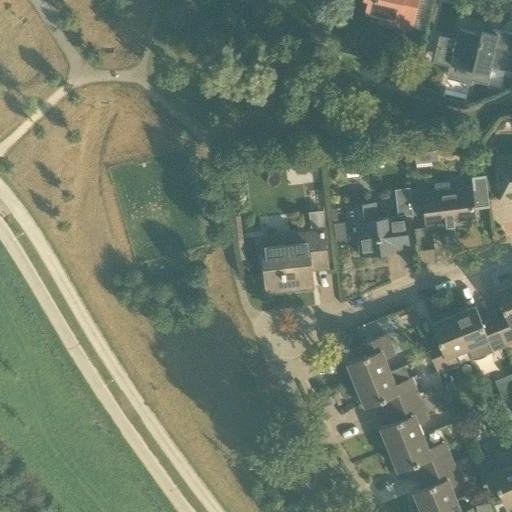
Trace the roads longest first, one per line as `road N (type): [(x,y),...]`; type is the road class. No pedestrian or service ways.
road 1 (residential): [(361,511),(266,350),(511,249)]
road 2 (tertiary): [(217,511),(0,190)]
road 3 (tertiary): [(0,234),(189,511)]
